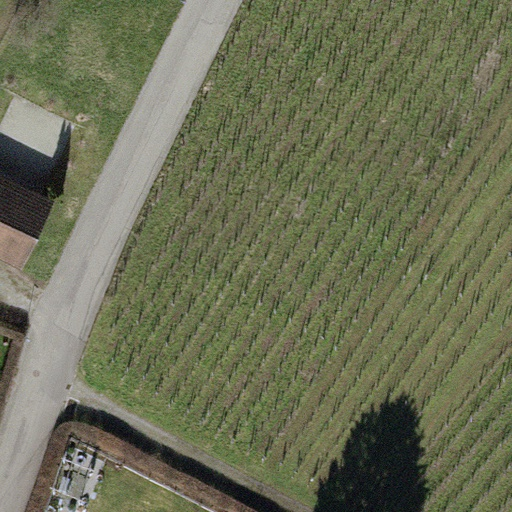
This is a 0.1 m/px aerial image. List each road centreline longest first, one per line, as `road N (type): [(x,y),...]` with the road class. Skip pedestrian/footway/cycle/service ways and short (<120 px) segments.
road 1 (residential): [(2,511),(40,376),(222,0)]
road 2 (track): [(293,511),(40,376)]
